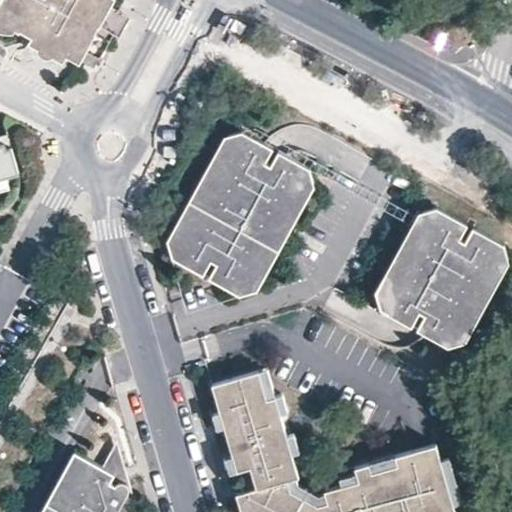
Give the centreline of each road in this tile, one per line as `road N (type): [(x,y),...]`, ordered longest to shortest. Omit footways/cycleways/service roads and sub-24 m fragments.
road 1 (residential): [(141,339),(324,282),(385,171)]
road 2 (tertiary): [(491,104),(290,0)]
road 3 (residential): [(141,339),(190,511)]
road 4 (residential): [(109,188),(141,339)]
road 5 (residential): [(142,128),(215,0)]
road 6 (residential): [(168,0),(113,112)]
